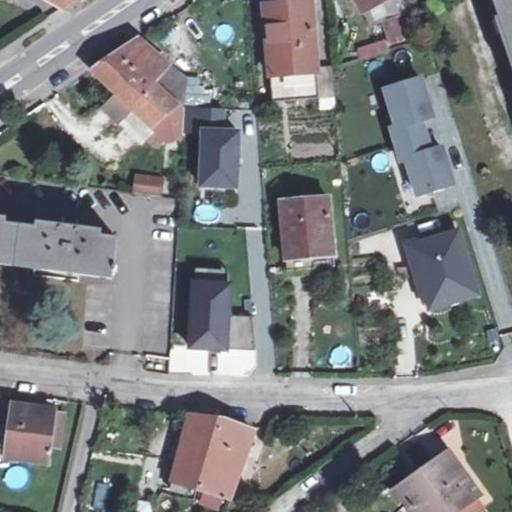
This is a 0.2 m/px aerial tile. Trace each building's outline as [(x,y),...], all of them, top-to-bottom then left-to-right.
[(356,0),(362,12),(384,0),(356,0)] [(511,0),(501,0),(493,3),(511,58),(511,0)] [(265,5),(272,102),(335,98),(332,67),(316,69),(309,1),(265,5)] [(377,10),(390,46),(421,36),(406,1),(377,10)] [(152,85),(167,66),(138,42),(96,71),(118,92),(121,95),(152,85)] [(183,79),(167,66),(152,85),(176,107),(183,106),(183,79)] [(197,79),(183,79),(183,106),(196,106),(208,107),(209,97),(202,97),(203,89),(196,88),(197,79)] [(423,81),(387,92),(420,202),(459,190),(447,152),(433,156),(425,127),(436,124),(423,81)] [(152,85),(121,95),(118,92),(104,107),(119,121),(133,107),(153,127),(154,126),(168,140),(181,136),(181,135),(183,106),(176,107),(152,85)] [(196,106),(183,106),(181,135),(193,136),(196,106)] [(243,136),(207,135),(205,190),(242,191),(243,136)] [(133,192),(158,195),(161,178),(135,175),(133,192)] [(281,202),(286,259),(314,257),(334,255),(328,198),(281,202)] [(0,264),(113,279),(114,271),(117,272),(117,266),(115,265),(117,239),(84,235),(84,230),(75,228),(76,224),(61,221),(60,227),(52,225),(51,231),(0,224),(0,264)] [(415,247),(426,284),(423,285),(430,309),(478,295),(459,233),(415,247)] [(314,257),(286,259),(287,271),(315,268),(314,257)] [(229,276),(200,274),(199,286),(195,286),(192,355),(233,357),(235,289),(228,289),(229,276)] [(15,405),(12,429),(8,457),(47,463),(50,444),(61,444),(65,414),(54,412),(54,410),(15,405)] [(191,416),(170,491),(184,495),(185,488),(196,488),(229,497),(252,432),(224,423),(224,421),(191,416)] [(0,456),(8,457),(12,429),(2,428),(0,445),(0,456)] [(451,457),(433,469),(444,485),(412,506),(415,511),(454,511),(478,497),(451,457)] [(400,490),(412,506),(444,485),(433,469),(400,490)]
